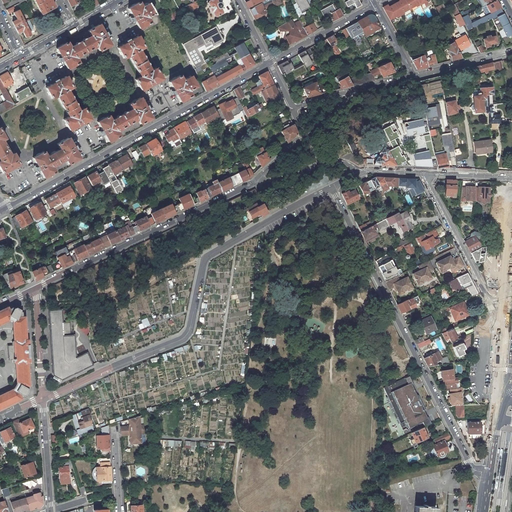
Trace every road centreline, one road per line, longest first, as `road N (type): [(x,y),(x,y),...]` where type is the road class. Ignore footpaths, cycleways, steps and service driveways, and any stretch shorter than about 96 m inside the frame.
road 1 (residential): [(331,187),(468,460),(487,474)]
road 2 (residential): [(42,398),(183,337),(205,257),(272,218)]
road 3 (residential): [(1,210),(269,63)]
road 4 (residential): [(0,304),(259,179)]
road 5 (secondary): [(487,474),(505,302)]
road 6 (residential): [(505,302),(487,296),(423,173)]
road 7 (residential): [(352,92),(259,179)]
road 8 (residential): [(269,63),(376,3)]
